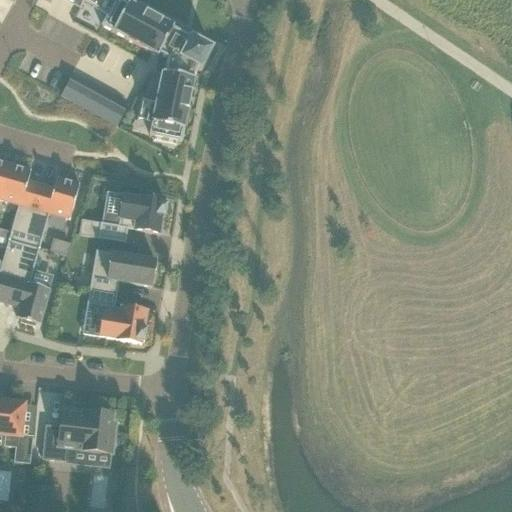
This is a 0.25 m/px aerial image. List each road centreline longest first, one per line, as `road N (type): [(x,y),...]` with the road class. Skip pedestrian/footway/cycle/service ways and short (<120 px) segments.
road 1 (residential): [(251,0),(203,189),(167,386)]
road 2 (residential): [(0,366),(167,386)]
road 3 (residential): [(167,386),(192,511)]
